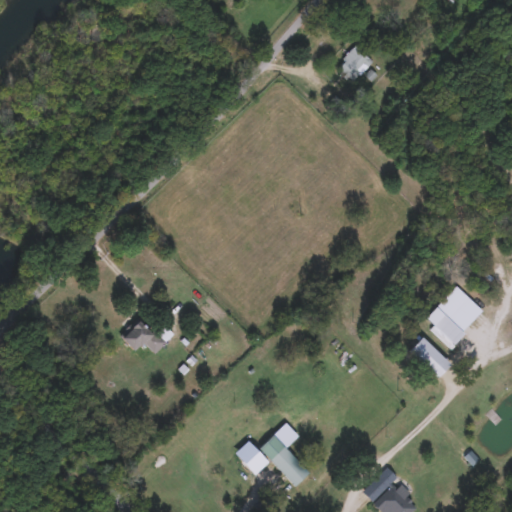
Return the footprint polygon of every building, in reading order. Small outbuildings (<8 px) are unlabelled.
[(370,60),(350,81),(334,65),(354,44),(370,60)] [(461,332),(449,344),(430,325),(442,313),(461,332)] [(162,322),(173,333),(154,352),(141,339),(131,349),(118,337),(136,319),(151,334),(162,322)] [(406,349),(419,335),(447,363),(434,377),(406,349)] [(247,473),(222,446),(245,424),(261,441),(267,435),(276,446),(247,473)] [(307,471),(293,485),(266,458),(281,445),(307,471)] [(361,488),(386,468),(395,479),(369,499),(361,488)] [(409,511),(380,511),(373,505),(396,482),(417,504),(409,511)]
